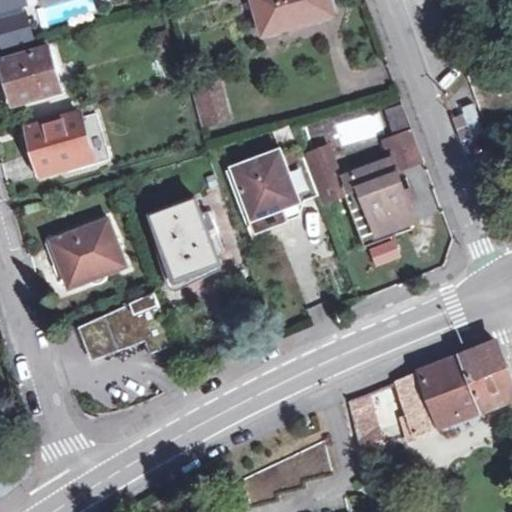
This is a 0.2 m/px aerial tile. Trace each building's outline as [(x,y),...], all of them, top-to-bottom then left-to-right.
[(0,0),(0,9),(23,3),(21,0),(0,0)] [(326,15),(335,12),(331,0),(257,0),(268,38),(327,22),(326,15)] [(0,31),(5,50),(34,42),(24,10),(0,16),(0,31)] [(338,19),(335,12),(326,15),(327,22),(338,19)] [(169,34),(158,36),(163,55),(174,53),(169,34)] [(14,85),(19,105),(63,94),(51,51),(7,62),(14,85)] [(194,88),(199,106),(226,99),(221,81),(194,88)] [(19,105),(14,85),(7,86),(13,107),(19,105)] [(232,121),(226,99),(199,106),(205,128),(232,121)] [(82,112),(28,126),(42,175),(96,161),(82,112)] [(387,144),(395,163),(402,160),(419,154),(413,134),(387,144)] [(279,148),(236,165),(253,208),(244,211),(248,221),(301,200),(279,148)] [(410,225),(417,223),(395,163),(341,182),(329,151),(306,160),(323,202),(335,197),(337,200),(347,196),(367,249),(413,232),(410,225)] [(419,154),(402,160),(406,170),(421,165),(419,158),(421,158),(419,154)] [(253,208),(236,165),(228,169),(244,211),(253,208)] [(216,229),(210,210),(203,213),(198,199),(155,215),(178,278),(222,262),(210,232),(216,229)] [(86,285),(117,271),(127,267),(107,221),(53,245),(69,285),(86,285)] [(126,312),(80,331),(91,359),(102,355),(104,360),(146,344),(151,356),(175,347),(157,300),(133,310),(134,313),(127,315),(126,312)] [(511,378),(499,345),(400,382),(414,430),(441,421),(443,427),(511,400),(511,378)] [(325,441),(244,478),(252,508),(280,501),(279,495),(308,488),(307,481),(334,475),(325,441)]
